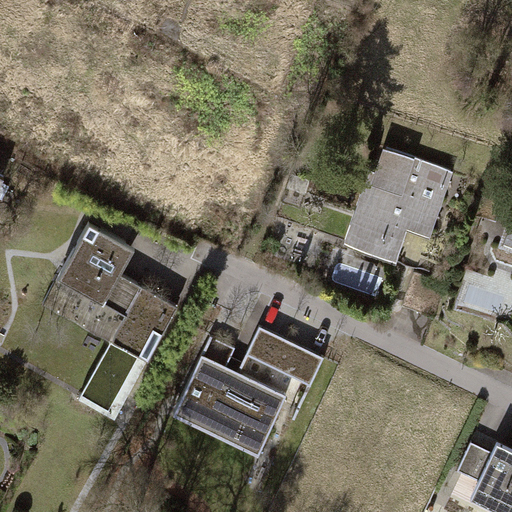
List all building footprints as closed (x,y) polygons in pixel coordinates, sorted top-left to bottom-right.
[(457,173),(380,146),(348,238),(399,256),(409,229),(433,238),(457,173)] [(511,216),(502,246),(511,249),(511,216)] [(149,360),(178,307),(121,276),(136,249),(88,222),(58,277),(126,315),(113,340),(149,360)] [(321,356),(256,325),(243,354),(307,385),(321,356)] [(113,340),(81,397),(118,417),(149,360),(113,340)] [(282,396),(198,356),(170,413),(255,453),(282,396)] [(511,511),(511,450),(498,444),(494,452),(472,442),(459,470),(481,480),(473,499),(500,511),(511,511)]
